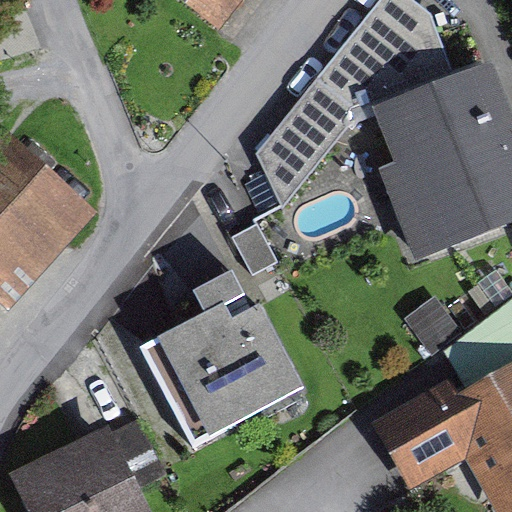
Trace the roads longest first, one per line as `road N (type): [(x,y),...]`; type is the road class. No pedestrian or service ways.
road 1 (residential): [(0,433),(67,312),(155,202)]
road 2 (residential): [(155,202),(323,0)]
road 3 (residential): [(155,202),(68,0)]
